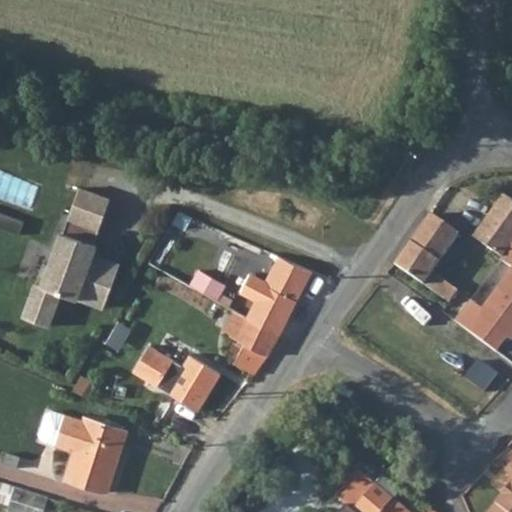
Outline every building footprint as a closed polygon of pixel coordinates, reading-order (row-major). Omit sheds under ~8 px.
[(79,186),(68,217),(99,228),(110,198),(79,186)] [(501,257),(511,244),(511,242),(511,200),(504,194),(473,237),(501,257)] [(25,219),(0,209),(0,225),(20,233),(25,219)] [(174,220),(186,227),(191,217),(179,211),(174,220)] [(432,272),(459,233),(430,213),(429,216),(394,265),(449,302),(457,290),(432,272)] [(63,232),(94,243),(99,228),(68,217),(63,232)] [(94,243),(63,232),(61,231),(49,264),(42,282),(36,280),(23,315),(48,325),(60,292),(76,297),(77,296),(104,306),(120,263),(93,253),(97,244),(94,243)] [(511,244),(501,257),(500,259),(511,267),(511,244)] [(258,298),(249,316),(280,332),(289,314),(312,270),(305,267),(273,254),(266,267),(273,270),(268,279),(253,272),(243,291),(258,298)] [(49,264),(43,261),(36,280),(42,282),(49,264)] [(511,267),(483,307),(471,298),(455,320),(498,351),(511,331),(511,267)] [(267,356),(280,332),(249,316),(234,309),(222,332),(236,338),(246,344),(238,356),(235,362),(255,374),(267,356)] [(236,338),(229,351),(238,356),(246,344),(236,338)] [(183,365),(149,346),(134,372),(198,410),(220,372),(189,354),(183,365)] [(82,395),(91,381),(82,375),(73,389),(82,395)] [(41,440),(56,446),(66,415),(52,410),(46,412),(39,435),(41,440)] [(84,420),(66,415),(56,446),(75,451),(66,479),(109,492),(128,430),(85,417),(84,420)] [(16,468),(20,457),(7,452),(3,464),(16,468)] [(511,511),(511,465),(508,470),(511,473),(511,485),(489,511),(511,511)] [(375,484),(357,469),(335,495),(346,504),(339,511),(408,511),(392,498),(400,489),(383,475),(375,484)] [(7,511),(44,511),(48,499),(0,483),(0,502),(10,506),(7,511)]
